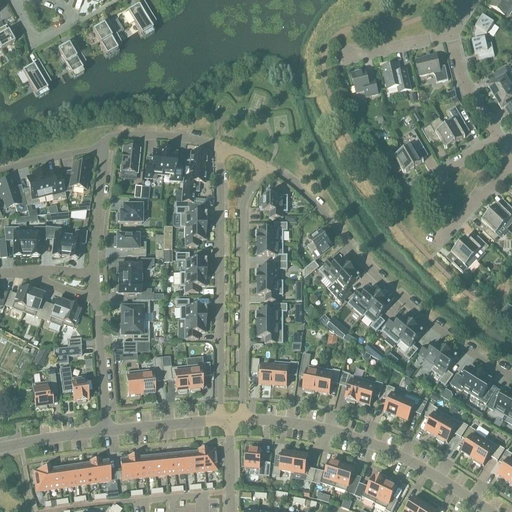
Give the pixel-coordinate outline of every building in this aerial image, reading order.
[(511,0),(494,0),(490,7),(504,16),(511,4),(511,0)] [(141,37),(152,30),(150,26),(155,23),(143,1),(142,2),(143,3),(127,12),(141,37)] [(486,45),(485,39),(494,25),(482,17),(475,29),(477,30),(475,33),(477,41),(472,42),(475,55),(477,55),(478,61),(494,58),(491,44),(486,45)] [(106,57),(117,50),(115,46),(120,43),(108,21),(107,22),(108,23),(92,32),(106,57)] [(0,51),(14,44),(5,28),(7,27),(6,26),(0,29),(0,51)] [(71,77),(82,70),(80,66),(85,63),(73,41),(72,42),(73,43),(57,52),(71,77)] [(439,69),(436,56),(428,58),(428,59),(416,62),(419,77),(432,74),(435,77),(436,84),(448,81),(445,67),(439,69)] [(36,97),(47,90),(45,86),(50,83),(38,61),(37,62),(38,63),(22,72),(36,97)] [(400,73),(398,65),(382,68),(387,90),(397,88),(398,94),(411,91),(406,71),(400,73)] [(495,99),(511,89),(507,82),(511,78),(511,77),(510,75),(511,73),(511,72),(508,66),(487,79),(491,86),(488,88),(495,99)] [(361,73),(360,71),(355,73),(355,74),(351,76),(356,94),(364,92),(366,99),(378,95),(375,83),(368,85),(365,72),(361,73)] [(511,89),(495,99),(501,111),(504,109),(510,118),(511,116),(511,89)] [(371,110),(374,118),(382,115),(379,107),(371,110)] [(445,128),(455,144),(465,138),(459,129),(464,126),(465,126),(465,125),(455,109),(449,112),(455,122),(445,128)] [(417,115),(413,117),(417,125),(421,122),(417,115)] [(455,144),(445,128),(435,133),(431,126),(425,129),(433,144),(434,144),(434,143),(439,140),(445,150),(455,144)] [(404,152),(413,169),(424,163),(418,153),(423,150),(424,150),(413,132),(407,136),(414,146),(404,152)] [(126,149),(123,149),(121,172),(137,174),(139,150),(132,150),(133,148),(126,147),(126,149)] [(156,176),(162,177),(163,170),(165,152),(153,151),(152,160),(146,160),(144,180),(156,181),(156,176)] [(177,153),(165,152),(163,170),(173,171),(173,176),(181,177),(182,163),(176,162),(177,153)] [(413,169),(404,152),(394,157),(391,152),(383,156),(390,169),(391,169),(398,165),(403,174),(413,169)] [(182,204),(182,205),(194,206),(195,194),(196,185),(200,185),(205,185),(208,155),(203,155),(204,153),(195,153),(195,154),(191,154),(190,165),(189,173),(190,173),(189,179),(184,178),(182,198),(182,204)] [(72,172),(61,174),(65,193),(73,192),(72,189),(86,191),(89,167),(87,167),(87,165),(80,164),(80,166),(73,165),(72,172)] [(45,172),(38,174),(44,198),(52,196),(53,201),(66,197),(65,193),(63,184),(55,186),(52,172),(46,174),(45,172)] [(30,193),(23,195),(26,208),(31,206),(39,204),(38,200),(44,198),(38,174),(32,175),(32,177),(26,179),(30,193)] [(11,181),(0,184),(0,197),(1,201),(3,200),(6,210),(15,208),(18,216),(28,213),(26,208),(23,195),(23,193),(15,195),(11,181)] [(140,187),(139,199),(147,200),(148,188),(140,187)] [(273,197),(260,197),(260,208),(263,208),(263,213),(270,213),(270,220),(283,219),(283,213),(287,213),(287,197),(280,197),(280,196),(273,196),(273,197)] [(136,207),(123,207),(123,213),(120,213),(120,215),(118,215),(118,223),(120,223),(120,225),(142,225),(142,212),(148,212),(148,201),(136,199),(136,207)] [(489,214),(503,227),(507,230),(511,224),(511,209),(508,206),(507,206),(503,211),(497,205),(489,214)] [(180,216),(180,228),(185,228),(205,228),(205,222),(207,222),(207,216),(205,216),(205,215),(188,215),(189,209),(176,209),(176,216),(180,216)] [(495,235),(503,227),(489,214),(481,222),(487,228),(483,232),(482,232),(494,243),(494,242),(498,238),(495,235)] [(287,224),(274,224),(274,231),(258,231),(258,232),(256,232),(256,238),(257,238),(257,244),(278,244),(283,244),(283,232),(287,232),(287,224)] [(61,230),(46,228),(46,229),(46,240),(54,241),(52,258),(60,259),(60,258),(66,258),(68,235),(61,234),(61,230)] [(205,241),(205,228),(185,228),(184,248),(197,248),(197,241),(205,241)] [(19,229),(4,229),(5,242),(13,242),(13,258),(22,258),(22,257),(26,257),(26,234),(19,234),(19,229)] [(34,234),(26,234),(26,257),(30,257),(30,258),(39,258),(39,242),(46,242),(46,240),(46,229),(34,229),(34,234)] [(68,235),(66,258),(69,259),(69,260),(77,261),(79,245),(85,245),(87,233),(75,231),(74,236),(68,235)] [(318,236),(316,233),(306,240),(311,246),(307,249),(312,256),(316,253),(320,258),(333,249),(331,247),(333,246),(328,240),(327,241),(322,233),(318,236)] [(139,244),(139,236),(134,236),(116,236),(116,250),(131,250),(131,258),(145,258),(145,244),(139,244)] [(459,245),(476,261),(481,255),(478,253),(481,251),(484,253),(488,249),(489,248),(477,238),(473,243),(467,237),(459,245)] [(278,257),(278,244),(257,244),(257,257),(274,257),(274,264),(287,264),(287,256),(278,257)] [(464,274),(476,261),(459,245),(458,244),(454,248),(455,250),(451,254),(457,260),(453,264),(452,264),(463,275),(464,275),(464,274)] [(185,274),(205,275),(206,268),(207,268),(207,263),(206,263),(206,261),(189,261),(189,255),(176,255),(176,262),(185,262),(185,274)] [(336,265),(332,260),(319,272),(332,286),(351,269),(342,260),(336,265)] [(120,269),(118,269),(118,274),(120,274),(120,276),(120,281),(145,281),(145,270),(151,270),(151,266),(153,266),(153,261),(139,261),(139,267),(120,267),(120,269)] [(319,268),(314,263),(305,271),(305,281),(319,268)] [(287,271),(287,264),(274,264),(274,270),(257,270),(257,271),(256,271),(256,277),(257,277),(257,283),(278,283),(278,271),(287,271)] [(355,274),(351,269),(332,286),(333,287),(336,284),(344,292),(338,298),(342,304),(352,295),(347,290),(360,279),(359,278),(360,277),(357,273),(355,274)] [(205,275),(180,275),(180,287),(185,287),(184,294),(197,294),(197,288),(205,288),(205,275)] [(145,281),(120,281),(120,286),(120,289),(118,289),(118,294),(120,294),(120,296),(138,296),(138,302),(153,302),(153,296),(151,296),(151,292),(145,292),(145,281)] [(283,283),(278,283),(257,283),(257,296),(265,296),(265,303),(278,302),(278,296),(283,296),(283,283)] [(5,307),(23,314),(31,292),(20,287),(17,296),(10,294),(10,293),(5,307)] [(366,295),(361,290),(348,305),(363,318),(381,297),(371,289),(366,295)] [(31,292),(23,314),(42,321),(47,307),(40,305),(43,296),(36,293),(37,292),(32,291),(32,292),(31,292)] [(386,302),(381,297),(364,317),(373,325),(370,328),(376,333),(384,323),(379,319),(391,306),(390,305),(391,304),(387,300),(386,302)] [(42,321),(61,328),(69,306),(68,305),(69,304),(65,303),(64,304),(57,301),(54,310),(47,307),(42,321)] [(184,309),(184,321),(205,321),(205,315),(207,315),(207,309),(205,309),(205,308),(188,308),(188,301),(175,301),(175,309),(184,309)] [(121,309),(121,323),(144,323),(144,315),(149,315),(149,302),(138,302),(135,302),(135,309),(121,309)] [(81,310),(69,306),(61,328),(62,325),(73,330),(75,325),(76,325),(78,319),(77,319),(81,310)] [(257,319),(257,325),(283,325),(283,313),(287,313),(287,306),(274,306),(274,312),(257,312),(257,313),(256,313),(256,319),(257,319)] [(500,313),(498,315),(505,319),(507,315),(502,311),(500,313)] [(324,317),(315,325),(324,330),(330,322),(324,317)] [(413,325),(403,317),(398,324),(393,319),(382,333),(397,345),(413,325)] [(330,322),(324,330),(333,335),(339,329),(341,326),(333,319),(330,322)] [(205,321),(184,321),(185,321),(184,341),(197,341),(197,334),(205,334),(205,321)] [(0,323),(0,330),(14,337),(17,329),(0,323)] [(144,323),(121,323),(121,337),(135,337),(135,344),(149,344),(149,331),(144,331),(144,323)] [(283,345),(283,325),(257,325),(257,338),(265,338),(265,345),(283,345)] [(418,330),(413,325),(397,345),(398,345),(401,342),(410,349),(404,356),(410,361),(418,351),(413,347),(424,334),(422,333),(424,332),(419,328),(418,330)] [(325,335),(322,346),(331,349),(334,338),(325,335)] [(356,340),(347,335),(343,340),(353,346),(356,340)] [(123,352),(123,355),(137,355),(136,344),(123,344),(123,352)] [(187,354),(202,352),(202,354),(207,354),(206,344),(186,346),(187,354)] [(369,344),(365,349),(382,363),(386,358),(369,344)] [(447,351),(436,344),(432,350),(426,347),(419,357),(434,368),(447,351)] [(68,357),(82,356),(81,348),(54,350),(56,365),(69,364),(68,357)] [(452,355),(447,351),(434,368),(432,372),(442,379),(440,383),(446,387),(453,377),(448,373),(458,359),(456,358),(457,357),(453,354),(452,355)] [(123,355),(123,352),(113,352),(114,362),(123,361),(123,355)] [(37,357),(34,363),(40,367),(43,360),(37,357)] [(170,358),(162,359),(163,369),(171,368),(170,358)] [(92,369),(91,359),(78,360),(78,365),(85,364),(86,369),(92,369)] [(154,371),(138,372),(141,396),(154,394),(153,383),(164,382),(162,359),(153,360),(154,371)] [(273,387),(274,368),(259,367),(260,361),(252,360),(251,374),(261,375),(260,386),(273,387)] [(291,365),(275,363),(273,387),(286,388),(287,377),(297,378),(299,364),(291,364),(291,365)] [(202,366),(186,368),(189,391),(191,391),(192,393),(200,392),(199,390),(202,390),(201,378),(211,377),(209,364),(202,365),(202,366)] [(316,393),(321,370),(308,367),(308,366),(301,365),(299,378),(305,379),(303,390),(306,391),(305,393),(311,394),(312,392),(316,393)] [(189,391),(186,368),(171,369),(171,368),(163,369),(164,382),(175,381),(176,392),(178,392),(179,394),(187,393),(186,391),(189,391)] [(85,401),(88,401),(85,378),(71,380),(70,369),(59,370),(63,393),(72,392),(74,403),(77,403),(77,405),(85,404),(85,401)] [(469,395),(482,374),(478,371),(477,373),(472,369),(465,381),(459,378),(453,387),(463,393),(464,392),(469,395)] [(334,373),(321,370),(316,393),(329,395),(331,384),(338,386),(341,373),(335,372),(334,373)] [(49,383),(32,385),(35,409),(38,408),(39,410),(47,409),(46,407),(49,407),(48,395),(58,394),(54,371),(47,372),(49,383)] [(138,372),(126,374),(128,397),(141,396),(138,372)] [(350,376),(343,373),(339,386),(349,389),(345,400),(347,400),(347,403),(354,405),(355,403),(357,404),(357,403),(364,381),(350,377),(350,376)] [(489,378),(482,374),(469,395),(487,406),(493,396),(488,393),(494,383),(488,379),(489,378)] [(376,385),(364,381),(357,403),(369,407),(373,396),(379,398),(383,385),(376,383),(376,385)] [(395,390),(388,387),(383,400),(389,402),(384,413),(396,418),(403,401),(392,396),(395,390)] [(506,417),(511,406),(511,394),(507,392),(501,403),(495,400),(490,409),(495,413),(496,411),(506,417)] [(417,407),(403,401),(396,418),(407,423),(412,413),(421,416),(426,404),(419,401),(417,407)] [(438,411),(431,407),(425,418),(430,422),(425,431),(435,438),(447,417),(437,412),(438,411)] [(453,416),(463,420),(466,413),(456,409),(453,416)] [(460,425),(447,417),(435,438),(437,439),(436,440),(443,444),(444,442),(447,444),(452,434),(461,439),(467,427),(461,423),(460,425)] [(476,433),(470,429),(462,440),(468,443),(462,453),(473,460),(486,440),(475,434),(476,433)] [(498,448),(486,440),(473,460),(474,461),(473,463),(480,467),(481,465),(483,466),(489,457),(497,462),(504,451),(498,447),(498,448)] [(249,451),(245,451),(244,470),(257,471),(257,477),(268,478),(270,464),(259,463),(260,452),(256,452),(256,450),(249,449),(249,451)] [(213,451),(202,452),(204,473),(216,472),(213,451)] [(196,455),(191,455),(193,474),(204,473),(202,452),(196,453),(196,455)] [(511,456),(511,455),(506,452),(499,463),(504,467),(498,476),(510,484),(511,480),(511,462),(509,461),(511,456)] [(294,456),(281,454),(279,465),(273,464),(271,477),(278,478),(279,472),(291,474),(294,456)] [(296,456),(294,456),(291,474),(306,477),(305,483),(313,485),(316,472),(304,469),(306,458),(304,458),(304,455),(296,454),(296,456)] [(191,455),(182,456),(184,475),(193,474),(191,455)] [(182,456),(173,457),(175,476),(184,475),(182,456)] [(173,457),(164,458),(166,477),(175,476),(173,457)] [(164,458),(152,459),(154,478),(166,477),(164,458)] [(136,459),(132,460),(134,480),(145,479),(144,460),(136,461),(136,459)] [(152,459),(144,460),(145,479),(154,478),(152,459)] [(126,462),(119,463),(121,482),(134,480),(132,460),(126,460),(126,462)] [(341,467),(328,463),(325,474),(316,472),(313,485),(318,486),(319,484),(334,489),(341,467)] [(88,467),(84,468),(86,486),(98,485),(95,464),(88,465),(88,467)] [(98,464),(95,464),(98,485),(108,483),(105,464),(98,465),(98,464)] [(352,471),(341,467),(334,489),(344,493),(344,494),(353,497),(359,479),(351,476),(352,471)] [(84,468),(75,469),(77,488),(86,486),(84,468)] [(75,469),(66,470),(69,489),(77,488),(75,469)] [(66,470),(57,472),(60,491),(69,489),(66,470)] [(49,471),(45,472),(48,492),(60,491),(57,472),(49,473),(49,471)] [(45,472),(31,474),(35,494),(48,492),(45,472)] [(384,484),(373,479),(368,489),(358,485),(353,497),(359,500),(362,494),(376,501),(384,484)] [(395,489),(384,484),(376,501),(387,506),(384,511),(385,511),(391,511),(396,502),(390,500),(395,489)] [(421,511),(425,507),(413,499),(407,509),(401,505),(397,511),(421,511)]
